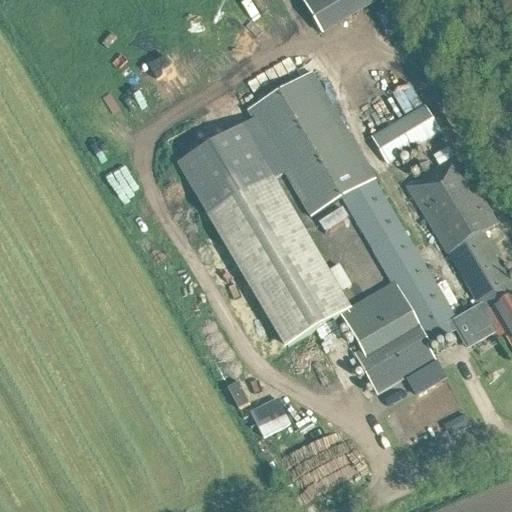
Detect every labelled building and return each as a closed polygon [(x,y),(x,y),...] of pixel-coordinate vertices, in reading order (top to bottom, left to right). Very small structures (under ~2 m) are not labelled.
[(373,0),(302,0),(321,33),(375,3),(373,0)] [(146,108),(179,90),(169,71),(136,89),(146,108)] [(315,77),(247,117),(251,125),(283,178),(307,219),(341,200),(392,287),(388,290),(348,313),(339,318),(359,353),(354,356),(378,397),(436,363),(429,350),(455,335),(451,328),(458,324),(374,180),(315,77)] [(388,167),(441,136),(423,107),(371,140),(388,167)] [(251,125),(180,167),(209,218),(211,217),(288,348),(339,318),(348,313),(274,184),(283,178),(251,125)] [(446,152),(432,160),(438,170),(452,161),(446,152)] [(458,160),(407,190),(447,258),(448,257),(480,311),(458,324),(451,328),(455,335),(466,354),(478,347),(474,340),(491,330),(497,341),(506,335),(509,340),(507,341),(511,349),(511,286),(483,236),(498,227),(458,160)] [(437,365),(407,383),(417,400),(447,383),(442,373),(437,365)] [(282,400),(252,411),(262,438),(292,427),(282,400)] [(465,418),(454,424),(458,432),(464,432),(471,429),(465,418)]
